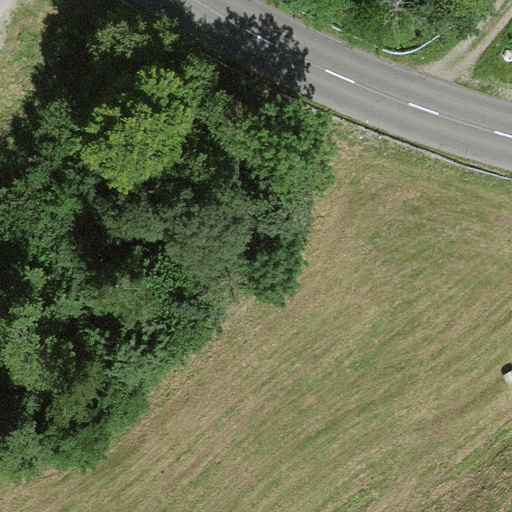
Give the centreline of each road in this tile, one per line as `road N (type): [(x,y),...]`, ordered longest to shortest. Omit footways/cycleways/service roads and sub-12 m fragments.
road 1 (tertiary): [(511,135),(333,74),(191,0)]
road 2 (track): [(427,108),(511,0)]
